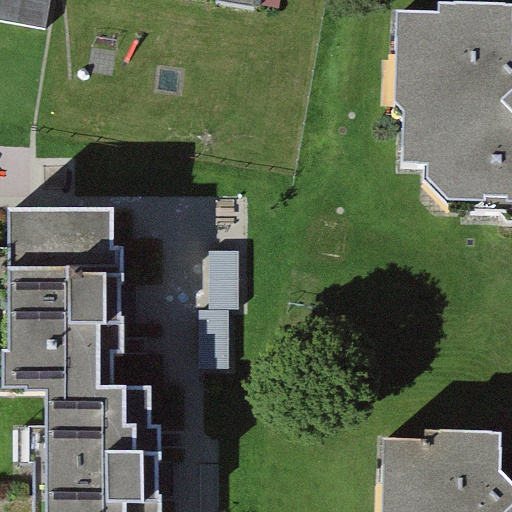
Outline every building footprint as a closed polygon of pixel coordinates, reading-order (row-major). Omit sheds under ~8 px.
[(0,0),(0,22),(47,30),(52,0),(0,0)] [(140,0),(270,19),(272,0),(140,0)] [(511,20),(407,20),(406,177),(472,234),(511,235),(511,20)] [(131,214),(10,214),(9,401),(43,402),(42,511),(171,511),(172,395),(130,395),(131,214)] [(511,511),(511,506),(501,491),(501,448),(380,450),(381,511),(511,511)] [(24,511),(23,484),(0,485),(0,511),(24,511)]
